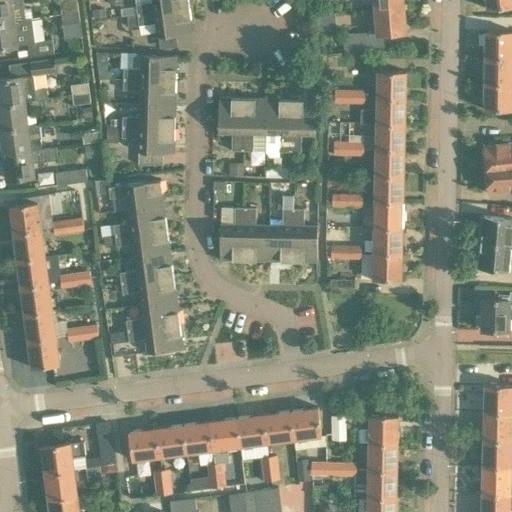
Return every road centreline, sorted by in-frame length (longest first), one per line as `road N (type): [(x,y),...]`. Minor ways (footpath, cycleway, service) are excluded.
road 1 (residential): [(288,371),(287,330),(211,289),(195,269),(199,54),(247,28)]
road 2 (residential): [(441,351),(450,0)]
road 3 (residential): [(0,407),(288,371)]
road 4 (residential): [(437,511),(441,351)]
road 5 (residential): [(288,371),(441,351)]
